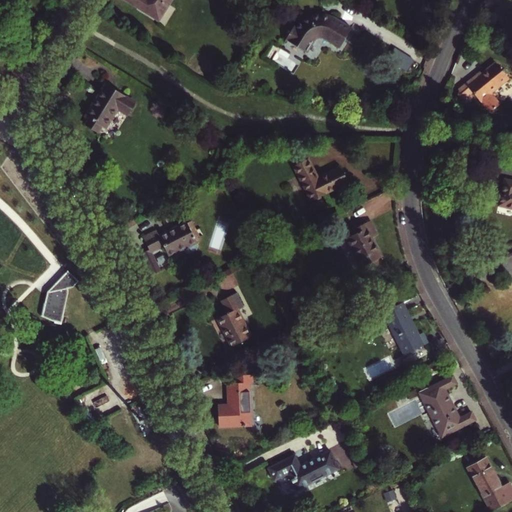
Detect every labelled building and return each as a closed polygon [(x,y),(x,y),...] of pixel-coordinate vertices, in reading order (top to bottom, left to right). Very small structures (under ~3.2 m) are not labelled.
[(173,0),(122,0),(160,23),(173,0)] [(352,30),(333,19),(329,17),(315,16),(306,20),(297,29),(294,27),(286,41),(306,54),(314,41),(319,38),(324,38),(340,49),(352,30)] [(480,71),(457,89),(460,92),(457,94),(465,104),(473,98),(470,95),(473,93),(482,104),(493,95),(491,92),(508,78),(495,62),(482,73),(480,71)] [(129,115),(136,104),(106,86),(88,117),(90,118),(104,127),(107,128),(119,109),(129,115)] [(100,134),(104,127),(90,118),(85,125),(100,134)] [(309,160),(294,167),(311,203),(349,185),(341,169),(319,180),(309,160)] [(511,183),(505,182),(499,209),(511,211),(511,183)] [(357,234),(347,239),(362,268),(383,257),(373,238),(378,236),(371,221),(355,229),(357,234)] [(198,243),(198,241),(193,231),(188,223),(161,237),(157,230),(144,237),(150,250),(140,255),(151,277),(161,271),(153,253),(165,246),(170,257),(198,243)] [(197,229),(193,231),(198,241),(202,240),(197,229)] [(217,236),(214,250),(223,252),(226,239),(217,236)] [(79,281),(68,271),(48,291),(41,315),(52,321),(62,322),(68,293),(68,289),(73,287),(79,281)] [(228,314),(218,320),(232,348),(253,338),(239,310),(245,307),(238,294),(222,302),(228,314)] [(405,356),(428,344),(423,333),(419,335),(402,303),(383,312),(405,356)] [(219,417),(219,427),(252,425),(249,382),(254,382),(253,374),(243,374),(233,380),(233,383),(228,383),(229,393),(235,392),(235,404),(219,405),(219,412),(217,415),(219,417)] [(457,384),(453,375),(419,392),(441,437),(476,420),(472,412),(459,418),(445,390),(457,384)] [(288,473),(296,489),(339,467),(330,450),(300,465),(295,455),(269,468),(275,479),(288,473)] [(492,510),(511,498),(511,486),(509,482),(502,486),(486,457),(468,467),(492,510)] [(185,479),(181,481),(185,490),(190,487),(185,479)]
